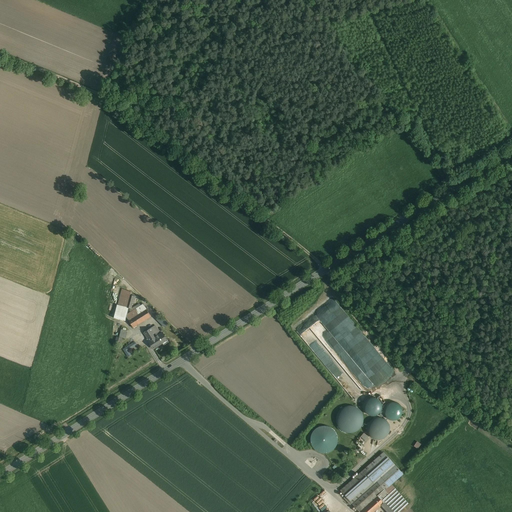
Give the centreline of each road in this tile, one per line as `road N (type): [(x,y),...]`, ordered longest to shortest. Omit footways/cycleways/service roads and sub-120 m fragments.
road 1 (primary): [(511,151),(0,474)]
road 2 (track): [(326,268),(102,94),(0,53)]
road 3 (track): [(453,188),(360,0)]
